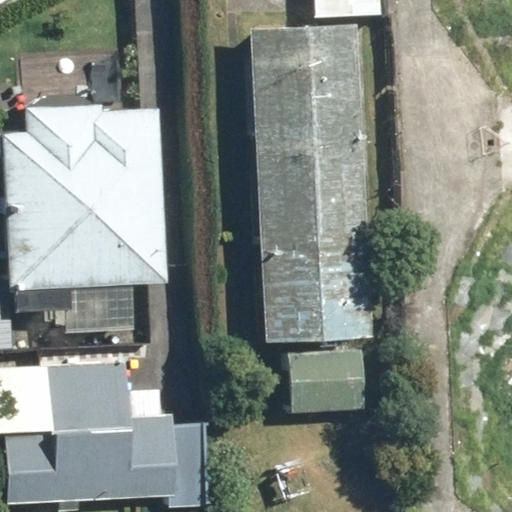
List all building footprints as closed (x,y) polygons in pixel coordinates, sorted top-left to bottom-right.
[(301,0),(302,11),(367,9),(366,0),(301,0)] [(511,0),(468,0),(469,11),(511,9),(511,0)] [(254,339),(361,332),(341,19),(234,26),(254,339)] [(511,87),(495,89),(502,187),(511,186),(511,87)] [(121,324),(119,280),(151,278),(143,105),(83,108),(82,99),(14,102),(15,126),(0,126),(0,308),(51,306),(52,327),(121,324)] [(511,294),(495,295),(495,475),(511,474),(511,294)] [(0,500),(161,493),(157,411),(148,412),(147,388),(113,390),(111,359),(32,363),(32,372),(0,373),(0,500)]
